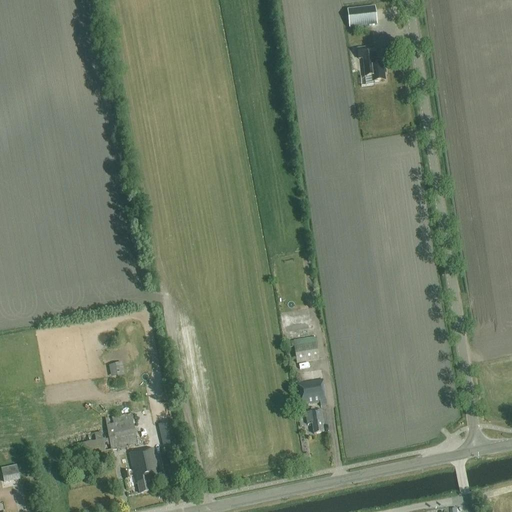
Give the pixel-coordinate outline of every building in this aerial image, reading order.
[(375,7),(347,10),(349,29),(377,26),(375,7)] [(372,83),(384,81),(382,65),(373,66),(372,58),(374,58),(373,48),(357,49),(358,60),(362,59),(364,77),(371,77),(372,83)] [(309,293),(299,295),(300,305),(310,303),(309,293)] [(283,317),(286,331),(312,327),(311,325),(312,324),(311,322),(310,321),(310,319),(291,322),(290,316),(283,317)] [(294,348),(296,364),(319,360),(315,338),(285,344),(286,349),(294,348)] [(323,380),(296,384),(300,407),(320,404),(320,408),(327,407),(323,380)] [(322,425),(324,425),(321,411),(305,413),(307,425),(312,424),(314,435),(323,433),(322,425)] [(69,439),(72,457),(137,446),(132,415),(105,420),(107,432),(69,439)] [(154,449),(139,452),(130,454),(129,454),(132,470),(123,472),(125,480),(130,478),(130,477),(134,476),(136,485),(137,484),(139,494),(151,492),(149,481),(160,479),(154,449)] [(95,466),(109,464),(107,454),(93,456),(95,466)] [(17,466),(1,469),(4,484),(20,480),(17,466)]
